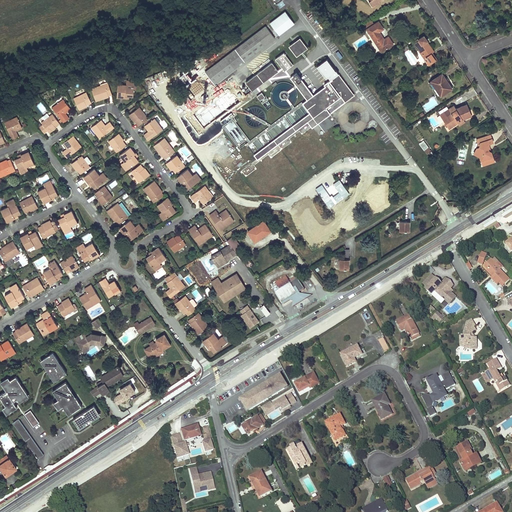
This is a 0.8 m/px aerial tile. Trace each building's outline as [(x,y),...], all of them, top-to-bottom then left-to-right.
[(270,23),(279,35),(294,24),(285,11),(270,23)] [(388,36),(386,38),(384,39),(378,31),(383,28),(378,21),(366,28),(381,51),(393,43),(388,36)] [(265,26),(204,72),(213,84),(274,38),(265,26)] [(419,49),(418,49),(422,55),(424,53),(426,56),(428,59),(426,60),(428,64),(435,60),(430,53),(432,52),(433,51),(429,44),(428,45),(425,41),(426,41),(427,40),(424,35),(419,39),(415,42),(419,49)] [(289,45),(296,56),(306,48),(299,38),(289,45)] [(292,64),(287,58),(283,52),(275,58),(283,70),(292,64)] [(301,102),(245,144),(257,159),(312,117),(317,123),(329,113),(325,107),(329,105),(331,108),(343,99),(342,99),(345,97),(347,99),(348,98),(349,99),(352,96),(349,93),(351,91),(335,70),(335,71),(326,59),(316,67),(325,79),(328,76),(330,79),(329,80),(324,84),(325,85),(313,95),(296,73),(290,77),(307,99),(302,103),(301,102)] [(277,71),(274,66),(271,62),(245,81),(252,90),(277,71)] [(438,91),(439,93),(441,95),(452,88),(447,81),(445,78),(442,73),(432,80),(439,90),(438,91)] [(439,90),(432,80),(430,81),(436,91),(438,91),(439,90)] [(127,83),(119,83),(118,96),(126,97),(127,95),(130,95),(134,96),(135,83),(127,82),(127,83)] [(109,83),(93,88),(97,101),(110,97),(110,95),(113,94),(111,89),(109,83)] [(80,108),(92,100),(87,91),(75,97),(80,108)] [(271,106),(261,92),(256,96),(266,110),(271,106)] [(325,107),(329,113),(349,99),(348,98),(347,99),(345,97),(342,99),(343,99),(331,108),(329,105),(325,107)] [(64,98),(53,106),(64,121),(70,117),(67,112),(72,108),(64,98)] [(87,105),(87,104),(92,101),(92,100),(80,108),(80,109),(87,105)] [(454,105),(451,107),(449,108),(451,112),(447,116),(448,118),(444,120),(448,128),(457,122),(462,118),(471,115),(467,104),(456,109),(454,105)] [(139,107),(134,111),(129,115),(134,122),(135,121),(138,125),(148,118),(139,107)] [(54,113),(42,121),(50,132),(57,127),(56,126),(61,122),(59,120),(54,113)] [(16,131),(19,129),(22,128),(17,116),(4,122),(12,138),(18,135),(16,131)] [(148,140),(155,135),(162,129),(154,118),(144,126),(148,131),(144,134),(148,140)] [(111,121),(108,122),(106,124),(102,119),(92,126),(100,137),(115,126),(111,121)] [(124,140),(125,139),(120,133),(109,141),(117,151),(127,144),(124,140)] [(68,157),(75,152),(82,146),(74,135),(64,143),(68,148),(64,152),(68,157)] [(488,144),(491,143),(493,142),(490,135),(476,139),(477,143),(479,144),(478,147),(475,148),(473,153),(479,155),(483,166),(494,162),(491,152),(489,152),(488,149),(490,148),(488,144)] [(165,137),(159,141),(153,145),(161,156),(162,155),(165,158),(175,151),(173,148),(175,146),(172,141),(169,143),(165,137)] [(120,154),(125,161),(124,162),(129,168),(139,160),(137,157),(135,154),(136,153),(131,146),(120,154)] [(27,168),(27,167),(34,164),(29,151),(21,154),(22,156),(18,158),(15,159),(20,171),(27,168)] [(83,155),(77,159),(72,163),(77,169),(78,169),(82,173),(91,166),(83,155)] [(177,155),(171,158),(166,162),(171,169),(172,168),(175,172),(185,165),(177,155)] [(0,162),(0,176),(15,170),(10,159),(7,161),(6,159),(0,162)] [(146,167),(145,167),(144,168),(141,163),(132,170),(140,181),(151,173),(146,167)] [(106,179),(104,176),(102,173),(100,174),(96,168),(85,176),(90,182),(92,181),(94,184),(96,187),(106,179)] [(198,180),(196,177),(194,173),(192,174),(188,168),(177,176),(182,183),(183,182),(186,185),(188,188),(198,180)] [(162,192),(163,191),(155,180),(144,188),(154,202),(164,194),(162,192)] [(349,193),(340,180),(333,184),(339,193),(333,197),(332,195),(330,196),(322,185),(315,190),(329,208),(349,193)] [(58,193),(55,188),(52,182),(44,186),(45,187),(38,190),(44,202),(51,198),(51,197),(54,195),(58,193)] [(103,204),(114,196),(105,185),(96,192),(99,197),(98,197),(103,204)] [(203,203),(208,199),(213,195),(205,185),(190,196),(194,202),(199,198),(203,203)] [(29,210),(30,211),(30,212),(38,208),(32,196),(19,202),(25,213),(29,210)] [(166,218),(177,210),(175,207),(172,204),(174,203),(168,196),(157,204),(162,211),(161,212),(166,218)] [(1,209),(7,221),(14,217),(14,216),(17,214),(20,212),(14,201),(7,204),(8,205),(1,209)] [(118,202),(107,210),(115,221),(117,220),(119,223),(129,216),(118,202)] [(233,218),(226,208),(219,213),(216,209),(210,213),(220,229),(228,224),(227,222),(233,218)] [(78,222),(71,210),(64,214),(64,216),(61,217),(57,219),(64,231),(71,227),(70,226),(78,222)] [(142,230),(137,224),(136,225),(131,219),(120,227),(125,234),(126,233),(129,236),(131,239),(142,230)] [(56,232),(50,220),(42,224),(43,224),(38,227),(43,238),(56,232)] [(263,220),(247,231),(255,241),(270,230),(263,220)] [(409,231),(409,227),(409,222),(399,221),(399,231),(409,231)] [(212,233),(208,228),(205,223),(198,228),(195,223),(188,228),(199,243),(207,238),(206,236),(212,233)] [(41,243),(36,231),(33,233),(29,235),(28,233),(21,236),(27,249),(34,245),(34,246),(41,243)] [(179,234),(177,236),(175,237),(174,236),(167,240),(174,252),(186,245),(179,234)] [(233,236),(227,241),(236,251),(242,246),(233,236)] [(12,258),(21,253),(13,241),(1,248),(2,249),(0,249),(0,254),(5,262),(6,262),(9,265),(15,262),(12,258)] [(99,254),(95,248),(92,242),(85,247),(84,245),(77,249),(84,261),(87,259),(91,257),(91,258),(99,254)] [(166,257),(159,245),(152,250),(153,252),(150,254),(147,256),(154,267),(161,262),(160,261),(166,257)] [(236,254),(229,245),(227,246),(233,256),(236,254)] [(233,256),(227,246),(210,256),(216,265),(222,260),(224,263),(227,261),(226,260),(233,256)] [(477,262),(479,263),(482,265),(486,254),(481,252),(477,262)] [(70,269),(71,270),(71,271),(78,266),(72,255),(60,262),(66,272),(70,269)] [(348,269),(349,264),(349,259),(339,259),(339,269),(348,269)] [(490,277),(497,284),(498,282),(501,280),(505,283),(509,279),(499,269),(500,268),(490,259),(486,263),(489,267),(488,269),(486,270),(489,273),(490,273),(492,275),(490,277)] [(63,274),(55,262),(49,266),(50,267),(43,272),(50,283),(57,279),(56,278),(59,276),(63,274)] [(226,295),(243,284),(236,273),(221,283),(218,277),(211,282),(223,302),(228,298),(226,295)] [(170,297),(185,286),(176,275),(166,282),(170,288),(166,291),(170,297)] [(437,284),(439,282),(431,275),(423,284),(427,288),(425,289),(431,295),(435,291),(442,298),(443,296),(445,298),(444,300),(449,304),(456,297),(450,292),(452,290),(450,288),(453,285),(451,284),(451,283),(447,279),(447,280),(446,279),(441,284),(439,286),(437,284)] [(280,290),(275,293),(282,303),(304,289),(297,278),(295,279),(294,277),(289,281),(286,276),(275,283),(280,290)] [(31,295),(32,295),(32,296),(44,289),(37,277),(21,286),(28,297),(31,295)] [(120,291),(114,280),(108,283),(105,278),(99,282),(109,298),(120,291)] [(93,306),(101,301),(91,284),(84,289),(87,293),(80,298),(86,308),(92,304),(93,306)] [(228,298),(245,288),(243,284),(226,295),(228,298)] [(24,297),(21,291),(17,285),(10,289),(11,291),(4,295),(11,307),(18,302),(17,301),(21,299),(24,297)] [(304,289),(282,303),(283,306),(290,301),(293,302),(292,311),(315,297),(301,295),(304,289)] [(184,313),(194,306),(189,300),(186,295),(175,303),(180,309),(181,308),(184,313)] [(69,298),(61,302),(62,303),(57,306),(64,317),(76,309),(69,298)] [(269,312),(263,304),(259,307),(265,315),(269,312)] [(247,305),(240,310),(243,313),(241,315),(250,327),(258,321),(247,305)] [(49,330),(50,331),(58,327),(48,311),(41,315),(44,319),(36,324),(42,334),(49,330)] [(198,333),(209,325),(199,312),(189,319),(191,322),(190,323),(198,333)] [(441,316),(437,312),(433,316),(435,318),(439,322),(443,318),(441,316)] [(407,329),(406,330),(411,340),(420,336),(409,315),(396,322),(400,331),(407,327),(407,329)] [(144,329),(154,323),(150,317),(140,323),(144,329)] [(98,318),(92,321),(96,328),(103,324),(98,318)] [(465,322),(465,325),(464,332),(467,330),(465,326),(473,322),(471,319),(465,322)] [(477,349),(477,342),(477,337),(471,337),(470,335),(473,334),(472,332),(476,330),(474,328),(473,326),(475,326),(473,322),(465,326),(467,330),(464,332),(464,337),(462,336),(462,341),(464,341),(465,348),(468,349),(474,349),(477,349)] [(27,323),(15,330),(15,331),(12,333),(19,344),(34,335),(27,323)] [(144,329),(140,323),(139,324),(136,326),(135,326),(139,332),(144,329)] [(79,335),(74,338),(82,349),(92,343),(103,345),(105,336),(94,334),(93,335),(92,335),(89,329),(81,333),(84,337),(81,339),(79,335)] [(219,337),(214,331),(203,339),(208,346),(209,345),(212,348),(214,351),(230,339),(225,333),(219,337)] [(161,348),(165,346),(168,344),(168,340),(164,334),(156,339),(157,341),(154,343),(151,345),(145,349),(148,354),(153,350),(155,353),(156,355),(163,351),(161,348)] [(14,350),(8,340),(0,345),(0,344),(0,359),(1,361),(8,356),(7,354),(14,350)] [(354,358),(362,354),(359,348),(355,350),(353,347),(341,354),(347,366),(356,362),(354,358)] [(52,351),(48,354),(40,359),(54,380),(57,378),(66,372),(52,351)] [(510,385),(505,377),(504,377),(501,379),(500,376),(497,370),(502,368),(496,358),(487,364),(489,367),(491,365),(493,368),(490,370),(485,372),(491,381),(494,379),(500,390),(510,385)] [(109,390),(107,385),(116,380),(115,378),(122,374),(118,367),(110,371),(107,373),(101,377),(104,382),(98,385),(99,388),(103,394),(109,390)] [(444,380),(440,382),(442,386),(444,385),(446,390),(456,385),(448,371),(442,375),(444,380)] [(311,388),(319,384),(314,373),(303,379),(302,376),(294,380),(296,382),(295,383),(299,392),(310,386),(311,388)] [(240,399),(241,400),(281,375),(280,374),(240,399)] [(10,379),(2,384),(6,390),(0,393),(0,397),(5,405),(7,408),(15,403),(13,400),(17,398),(26,392),(16,375),(10,379)] [(229,421),(226,423),(227,426),(233,422),(233,423),(249,413),(248,411),(288,387),(281,375),(241,400),(243,405),(245,404),(246,406),(245,407),(227,418),(229,421)] [(430,394),(432,399),(433,402),(447,395),(442,386),(440,382),(436,375),(427,380),(433,392),(430,394)] [(0,380),(2,384),(10,379),(8,376),(0,380)] [(65,381),(55,388),(61,396),(58,398),(56,399),(61,406),(62,405),(66,403),(71,412),(82,405),(76,396),(72,398),(68,392),(71,390),(65,381)] [(130,383),(120,389),(122,393),(118,395),(122,401),(126,399),(125,397),(129,394),(135,391),(130,383)] [(61,396),(55,388),(52,390),(58,398),(61,396)] [(103,394),(99,388),(92,392),(96,397),(103,394)] [(26,392),(17,398),(19,401),(28,395),(26,392)] [(271,402),(261,408),(264,412),(273,407),(275,410),(281,407),(284,411),(288,408),(288,407),(296,402),(291,394),(273,405),(271,402)] [(391,414),(389,410),(387,405),(389,404),(384,394),(372,401),(382,419),(391,414)] [(118,395),(114,397),(114,398),(117,404),(122,401),(118,395)] [(17,406),(15,403),(7,408),(5,405),(2,407),(6,413),(17,406)] [(71,412),(66,403),(62,405),(68,414),(71,412)] [(93,404),(72,418),(75,422),(79,420),(82,425),(96,416),(93,411),(96,408),(93,404)] [(432,406),(426,409),(430,417),(436,414),(432,406)] [(266,416),(275,410),(273,407),(264,412),(266,416)] [(39,422),(30,409),(24,414),(33,426),(39,422)] [(266,423),(261,415),(258,417),(263,425),(266,423)] [(335,440),(345,435),(341,429),(340,426),(342,425),(345,424),(340,415),(326,422),(335,440)] [(263,425),(258,417),(242,426),(247,435),(263,425)] [(18,418),(12,422),(37,458),(43,454),(18,418)] [(196,425),(180,430),(184,441),(199,436),(196,425)] [(212,450),(209,439),(210,438),(206,427),(202,428),(204,435),(203,435),(204,439),(203,440),(204,442),(201,443),(205,453),(212,450)] [(188,455),(184,443),(181,444),(178,434),(175,436),(178,445),(179,445),(182,457),(188,455)] [(182,457),(179,445),(178,445),(175,436),(171,437),(174,447),(173,447),(177,459),(182,457)] [(472,450),(467,442),(457,447),(464,459),(462,460),(460,461),(465,469),(468,467),(467,465),(476,461),(473,455),(470,451),(472,450)] [(292,459),(294,462),(295,464),(298,463),(301,467),(305,465),(305,464),(306,463),(308,466),(312,463),(302,444),(296,447),(295,444),(290,447),(291,448),(287,449),(290,454),(293,453),(296,458),(292,459)] [(464,459),(457,447),(455,448),(462,460),(464,459)] [(468,467),(465,469),(465,471),(481,463),(476,453),(473,455),(476,461),(467,465),(468,467)] [(6,456),(0,460),(0,466),(6,475),(16,467),(9,458),(8,458),(6,456)] [(436,476),(431,466),(428,467),(433,477),(436,476)] [(424,480),(425,483),(427,485),(435,481),(433,477),(428,467),(406,479),(411,489),(421,484),(420,482),(424,480)] [(196,468),(189,469),(193,489),(199,488),(206,486),(207,491),(214,489),(210,472),(200,475),(200,476),(198,476),(198,475),(196,468)] [(271,491),(265,479),(264,480),(259,472),(250,477),(260,497),(271,491)] [(361,494),(359,490),(357,487),(345,494),(349,500),(361,494)] [(365,506),(363,507),(361,508),(362,511),(381,511),(387,509),(381,498),(371,503),(373,506),(371,507),(370,505),(366,507),(365,506)] [(405,510),(408,509),(410,507),(406,500),(401,503),(405,510)] [(501,511),(497,503),(480,511),(501,511)]
